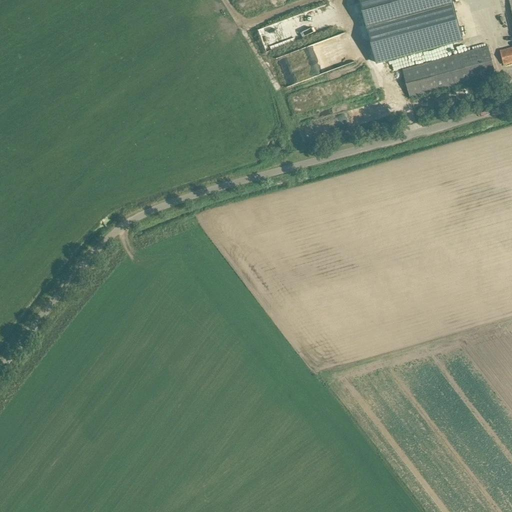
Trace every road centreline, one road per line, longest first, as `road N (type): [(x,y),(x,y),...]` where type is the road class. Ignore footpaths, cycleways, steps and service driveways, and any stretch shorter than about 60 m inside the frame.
road 1 (unclassified): [(0,375),(132,222),(511,109)]
road 2 (track): [(304,166),(279,86),(226,0)]
